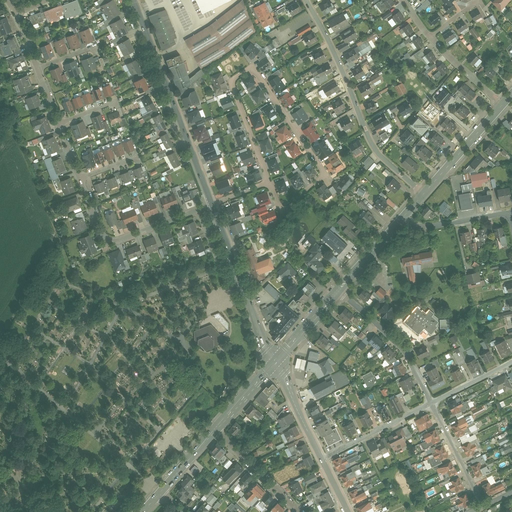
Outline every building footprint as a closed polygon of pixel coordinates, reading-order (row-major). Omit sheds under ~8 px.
[(243,0),(217,19),(210,26),(185,41),(202,69),(229,53),(256,31),(243,0)] [(196,0),(203,13),(230,0),(196,0)] [(391,0),(382,0),(384,3),(388,8),(388,9),(395,4),(391,0)] [(427,0),(421,6),(424,9),(431,3),(427,0)] [(452,2),(449,0),(442,0),(447,6),(444,8),(449,13),(456,8),(452,2)] [(496,0),(494,3),(501,10),(509,0),(496,0)] [(77,1),(69,4),(69,5),(66,6),(66,5),(62,6),(64,11),(67,18),(73,15),(73,16),(82,13),(77,1)] [(105,4),(102,6),(102,7),(104,9),(103,9),(103,10),(104,10),(105,13),(116,7),(113,1),(105,4)] [(330,1),(321,7),(325,14),(327,13),(331,11),(334,9),(330,1)] [(382,4),(379,1),(376,4),(378,7),(379,6),(383,12),(388,8),(384,3),(382,4)] [(297,2),(288,7),(293,15),(302,10),(299,6),(297,2)] [(256,3),(249,6),(251,11),(255,9),(258,7),(256,3)] [(258,7),(255,9),(260,18),(270,13),(265,4),(258,7)] [(52,9),(49,11),(49,10),(44,12),(46,18),(48,23),(55,20),(56,21),(60,19),(59,16),(62,15),(61,12),(59,6),(52,9)] [(116,7),(105,13),(107,16),(106,16),(107,17),(108,19),(112,17),(119,13),(116,7)] [(165,9),(149,16),(162,51),(175,44),(173,39),(176,37),(165,9)] [(479,10),(471,14),(474,21),(482,16),(479,10)] [(399,11),(394,16),(395,17),(398,21),(399,23),(405,19),(399,11)] [(40,12),(29,16),(33,25),(43,21),(43,19),(41,13),(40,12)] [(270,13),(260,18),(264,27),(274,22),(270,13)] [(437,13),(430,19),(434,25),(442,19),(437,13)] [(344,14),(337,18),(342,28),(349,24),(344,14)] [(6,18),(0,20),(0,27),(3,34),(9,32),(9,33),(11,32),(9,25),(8,26),(7,22),(7,21),(6,18)] [(337,18),(329,22),(335,32),(342,28),(337,18)] [(120,20),(115,23),(114,23),(111,25),(112,27),(111,27),(112,28),(114,31),(124,26),(120,20)] [(464,21),(456,26),(460,32),(461,31),(463,33),(469,29),(464,21)] [(414,31),(408,24),(403,28),(408,36),(414,31)] [(309,25),(298,32),(300,36),(312,29),(309,25)] [(124,26),(114,31),(117,37),(121,35),(127,32),(124,26)] [(353,28),(342,35),(346,43),(347,42),(349,45),(354,42),(353,39),(358,36),(353,28)] [(479,36),(474,28),(470,30),(476,38),(479,36)] [(91,36),(88,30),(81,32),(81,33),(83,37),(85,43),(92,40),(93,42),(96,41),(93,35),(91,36)] [(451,31),(443,36),(447,42),(455,37),(451,31)] [(314,32),(304,38),(309,46),(318,40),(314,32)] [(75,35),(68,38),(72,49),(79,46),(77,40),(75,35)] [(300,36),(292,41),(294,44),(302,39),(300,36)] [(366,42),(359,46),(354,49),(359,57),(371,49),(367,42),(370,41),(368,37),(364,39),(366,42)] [(418,37),(413,41),(418,48),(424,44),(418,37)] [(14,38),(7,41),(8,44),(4,45),(3,43),(0,43),(0,49),(1,52),(3,51),(5,56),(14,52),(14,51),(19,49),(14,38)] [(281,45),(277,38),(273,41),(277,48),(281,45)] [(128,39),(118,44),(121,50),(131,45),(128,39)] [(62,40),(55,43),(59,53),(66,50),(64,45),(62,40)] [(346,43),(342,45),(345,50),(350,47),(349,45),(347,42),(346,43)] [(273,43),(265,48),(268,53),(272,50),(275,55),(279,52),(273,43)] [(251,44),(245,51),(248,53),(247,54),(251,56),(254,58),(256,54),(259,51),(251,44)] [(49,45),(42,48),(46,58),(53,55),(51,50),(49,45)] [(131,45),(121,50),(124,55),(124,56),(129,53),(134,51),(131,45)] [(264,48),(259,51),(256,54),(260,58),(266,54),(267,53),(264,48)] [(354,49),(345,55),(350,62),(359,57),(354,49)] [(421,49),(414,54),(417,58),(419,56),(420,58),(425,54),(421,49)] [(323,50),(314,55),(317,62),(327,57),(323,50)] [(436,58),(431,51),(425,55),(431,63),(436,58)] [(180,54),(165,60),(168,67),(183,62),(180,54)] [(260,58),(258,59),(261,62),(267,58),(268,58),(266,54),(260,58)] [(474,54),(468,60),(473,65),(479,58),(474,54)] [(14,59),(9,61),(9,62),(11,69),(17,67),(19,72),(27,69),(22,56),(14,59)] [(92,57),(83,61),(87,70),(96,67),(92,57)] [(261,62),(258,64),(263,71),(272,65),(267,58),(261,62)] [(133,61),(127,64),(129,69),(138,65),(136,60),(135,59),(133,61)] [(74,62),(65,65),(68,71),(70,77),(79,74),(77,68),(74,62)] [(183,62),(168,67),(179,95),(205,74),(202,69),(189,78),(183,62)] [(434,63),(427,69),(429,72),(436,66),(434,63)] [(439,70),(433,75),(437,80),(442,75),(442,76),(443,75),(449,70),(443,63),(437,68),(439,70)] [(330,64),(322,68),(325,75),(326,74),(333,71),(330,64)] [(138,65),(129,69),(132,75),(137,72),(141,70),(138,65)] [(361,66),(352,72),(357,79),(365,74),(361,66)] [(59,67),(51,70),(55,81),(63,78),(62,75),(59,67)] [(497,73),(490,67),(485,72),(492,78),(497,73)] [(322,73),(314,77),(318,85),(329,79),(326,74),(325,75),(322,68),(320,69),(322,73)] [(279,70),(271,75),(274,79),(278,76),(282,74),(279,70)] [(221,73),(213,77),(216,86),(214,87),(216,92),(217,93),(223,91),(227,89),(221,73)] [(378,74),(370,79),(372,81),(374,80),(375,82),(381,79),(378,74)] [(251,75),(244,81),(248,87),(248,88),(254,83),(256,82),(251,75)] [(27,76),(21,78),(21,77),(20,78),(14,81),(16,86),(17,85),(19,91),(18,91),(19,95),(32,89),(27,76)] [(274,79),(270,82),(277,91),(285,86),(278,76),(274,79)] [(141,79),(134,82),(137,88),(146,83),(143,78),(141,79)] [(336,81),(324,89),(328,96),(336,92),(337,94),(342,91),(336,81)] [(146,83),(137,88),(140,93),(144,90),(148,88),(146,83)] [(254,83),(248,88),(248,87),(247,88),(249,92),(256,87),(257,87),(254,83)] [(369,83),(359,89),(364,96),(367,94),(373,91),(369,83)] [(401,84),(394,87),(400,98),(407,94),(401,84)] [(468,87),(463,84),(461,86),(457,91),(455,93),(459,97),(463,93),(471,101),(476,94),(468,87)] [(109,85),(102,87),(103,90),(106,97),(110,95),(113,94),(110,87),(109,85)] [(249,92),(248,92),(251,96),(253,95),(258,91),(256,87),(249,92)] [(99,88),(92,91),(93,94),(96,101),(100,99),(103,98),(100,91),(99,88)] [(452,96),(453,95),(444,88),(432,101),(441,109),(452,96)] [(258,91),(253,95),(258,103),(266,97),(261,89),(258,91)] [(191,93),(190,96),(183,99),(186,107),(194,104),(199,102),(195,91),(191,93)] [(89,92),(82,95),(83,97),(86,104),(90,103),(93,102),(90,95),(89,92)] [(286,94),(281,97),(287,106),(294,102),(288,93),(286,94)] [(459,97),(455,93),(453,95),(452,96),(460,103),(462,100),(459,97)] [(29,97),(26,99),(28,104),(29,103),(31,108),(40,105),(40,104),(39,104),(38,100),(36,95),(29,97)] [(79,96),(73,99),(73,101),(76,108),(80,107),(83,106),(80,99),(79,96)] [(228,97),(221,100),(223,104),(222,105),(223,107),(224,108),(225,109),(234,105),(230,96),(228,97)] [(150,97),(142,101),(145,106),(153,102),(150,97)] [(341,99),(332,105),(337,112),(346,107),(341,99)] [(69,100),(63,102),(66,112),(70,111),(70,110),(73,109),(70,102),(69,100)] [(374,101),(365,105),(368,112),(377,109),(374,101)] [(153,102),(145,106),(140,109),(143,114),(155,107),(153,102)] [(408,103),(399,108),(403,116),(412,110),(408,103)] [(267,104),(260,109),(262,112),(264,110),(269,106),(267,104)] [(269,106),(264,110),(270,118),(277,113),(271,105),(269,106)] [(299,105),(291,110),(294,114),(301,108),(299,105)] [(470,112),(462,105),(457,111),(465,118),(470,112)] [(294,114),(293,114),(299,124),(308,118),(302,108),(301,108),(294,114)] [(260,109),(252,114),(254,117),(260,115),(263,114),(262,112),(260,109)] [(196,110),(194,111),(193,112),(189,114),(192,122),(196,120),(202,118),(199,110),(198,111),(196,110)] [(118,112),(109,116),(111,122),(114,121),(115,122),(120,121),(121,120),(121,119),(118,112)] [(159,114),(153,117),(156,123),(163,120),(159,114)] [(430,123),(436,117),(432,114),(427,120),(430,123)] [(237,115),(229,118),(233,128),(233,129),(238,127),(241,125),(237,115)] [(254,117),(252,118),(255,128),(259,126),(260,127),(261,127),(263,127),(263,126),(264,124),(260,115),(254,117)] [(385,115),(373,122),(373,123),(374,122),(378,129),(377,129),(377,130),(381,127),(382,128),(390,123),(385,115)] [(100,116),(93,118),(97,129),(104,126),(105,126),(103,122),(100,116)] [(38,120),(32,122),(35,129),(36,129),(35,128),(39,126),(42,133),(43,133),(42,132),(50,129),(50,130),(51,130),(45,117),(38,120)] [(125,117),(121,119),(121,120),(120,121),(122,127),(128,125),(125,117)] [(202,118),(196,120),(197,125),(206,122),(204,117),(202,118)] [(349,117),(340,122),(345,130),(350,127),(354,125),(349,117)] [(409,127),(422,138),(430,128),(418,117),(409,127)] [(314,119),(306,125),(308,128),(313,125),(316,123),(314,119)] [(166,126),(163,120),(156,123),(152,125),(154,128),(157,126),(159,130),(166,126)] [(457,127),(449,120),(446,124),(447,124),(444,127),(451,134),(457,127)] [(509,122),(507,120),(503,124),(509,129),(511,125),(509,122)] [(83,123),(72,127),(77,138),(79,137),(79,138),(80,137),(87,134),(88,133),(86,129),(83,123)] [(308,128),(304,131),(308,136),(311,141),(316,138),(314,136),(318,134),(315,130),(316,130),(313,125),(308,128)] [(204,126),(195,130),(199,141),(202,139),(209,137),(209,136),(207,130),(205,130),(204,126)] [(285,126),(277,132),(283,142),(292,136),(285,126)] [(239,130),(234,132),(236,137),(237,137),(236,137),(243,134),(241,129),(239,130)] [(408,130),(405,133),(405,132),(402,135),(403,136),(401,138),(408,144),(414,136),(408,130)] [(266,132),(258,135),(261,142),(269,139),(266,132)] [(386,132),(380,135),(384,141),(389,138),(386,132)] [(167,133),(160,136),(163,142),(170,139),(167,133)] [(445,141),(436,133),(430,140),(439,147),(445,141)] [(243,134),(236,137),(237,137),(240,147),(249,144),(245,134),(243,134)] [(53,137),(42,141),(45,148),(46,148),(56,144),(53,137)] [(170,139),(163,142),(166,149),(173,145),(170,139)] [(261,142),(265,153),(273,149),(269,139),(261,142)] [(292,139),(285,144),(288,148),(295,143),(292,139)] [(419,141),(418,142),(419,142),(416,145),(420,148),(423,145),(424,146),(426,143),(421,139),(419,141)] [(130,140),(124,143),(125,147),(127,152),(134,150),(132,144),(130,140)] [(320,143),(314,147),(318,153),(328,146),(324,141),(324,140),(320,143)] [(360,140),(350,146),(355,155),(365,149),(360,140)] [(208,145),(202,148),(204,154),(216,149),(213,144),(213,143),(208,145)] [(301,152),(295,143),(288,148),(294,157),(301,152)] [(499,150),(491,143),(485,150),(490,155),(492,154),(494,156),(499,150)] [(56,144),(46,148),(49,154),(51,153),(58,150),(56,144)] [(120,144),(114,146),(115,150),(117,156),(124,154),(122,148),(120,144)] [(424,146),(423,145),(420,148),(416,153),(426,162),(430,158),(433,154),(424,146)] [(328,146),(318,153),(322,159),(328,155),(332,152),(328,146)] [(110,148),(104,150),(105,154),(108,160),(114,157),(112,152),(111,148),(110,148)] [(411,153),(404,148),(402,150),(409,156),(411,153)] [(216,149),(204,154),(207,160),(213,158),(218,156),(218,155),(216,149)] [(100,151),(94,154),(95,156),(98,164),(104,161),(102,155),(101,151),(100,151)] [(251,151),(241,154),(244,160),(241,162),(242,166),(255,161),(251,151)] [(174,152),(167,155),(170,161),(177,158),(174,152)] [(88,154),(83,156),(85,160),(84,160),(85,164),(86,164),(88,168),(95,165),(92,157),(90,153),(88,154)] [(330,157),(328,158),(331,162),(338,157),(339,157),(336,153),(335,154),(330,157)] [(479,155),(470,165),(464,172),(465,173),(470,172),(476,171),(481,165),(483,167),(487,163),(484,160),(484,159),(479,155)] [(52,160),(45,162),(48,170),(64,164),(61,156),(52,160)] [(419,166),(408,156),(408,157),(409,158),(404,163),(403,162),(402,163),(408,167),(407,167),(413,173),(419,166)] [(331,162),(327,165),(331,171),(332,171),(334,174),(337,172),(341,170),(339,166),(342,164),(338,157),(331,162)] [(177,158),(170,161),(174,168),(181,165),(177,158)] [(271,161),(268,162),(272,172),(280,169),(276,159),(271,161)] [(367,163),(366,165),(363,168),(366,171),(375,161),(375,162),(372,159),(368,164),(367,163)] [(213,165),(211,166),(214,175),(223,171),(220,163),(213,165)] [(375,163),(369,169),(372,171),(377,165),(375,163)] [(64,164),(48,170),(51,177),(58,175),(67,171),(64,164)] [(141,167),(134,169),(134,168),(130,170),(133,177),(136,176),(136,177),(144,175),(144,174),(143,172),(141,167)] [(308,170),(305,172),(307,175),(309,178),(310,179),(310,178),(317,174),(317,173),(313,167),(308,170)] [(299,168),(293,172),(296,176),(299,174),(301,177),(304,175),(301,172),(299,168)] [(121,175),(120,175),(121,177),(123,181),(123,182),(134,178),(133,177),(130,170),(127,171),(128,172),(121,175)] [(255,171),(250,173),(249,171),(246,172),(247,176),(250,175),(252,182),(262,178),(259,170),(255,171)] [(476,171),(470,172),(470,173),(471,178),(473,188),(483,186),(482,182),(488,181),(487,178),(486,172),(478,174),(477,171),(476,171)] [(296,176),(291,179),(296,188),(304,182),(301,177),(299,174),(296,176)] [(347,176),(342,182),(341,181),(338,185),(341,188),(342,187),(345,189),(353,181),(347,176)] [(115,177),(108,180),(107,179),(104,180),(108,189),(118,185),(116,179),(115,177)] [(69,178),(60,182),(55,184),(58,190),(63,188),(65,194),(74,190),(69,178)] [(224,181),(218,183),(222,193),(224,192),(225,193),(229,192),(228,191),(232,189),(230,185),(232,185),(229,179),(224,181)] [(394,179),(387,186),(392,190),(396,193),(402,186),(394,179)] [(104,180),(101,181),(102,182),(94,185),(97,193),(104,190),(106,196),(110,194),(108,189),(104,180)] [(282,181),(277,183),(280,192),(288,189),(285,182),(285,180),(282,181)] [(338,185),(337,183),(333,186),(337,192),(338,193),(342,190),(341,188),(338,185)] [(325,184),(317,189),(320,193),(319,193),(319,195),(320,196),(321,197),(322,196),(325,199),(332,195),(332,194),(328,189),(325,184)] [(333,186),(328,189),(332,194),(332,195),(332,196),(337,192),(333,186)] [(361,196),(364,191),(357,187),(355,192),(361,196)] [(510,188),(498,191),(500,201),(511,199),(510,188)] [(182,192),(181,192),(183,196),(185,202),(192,199),(192,198),(190,194),(191,194),(191,193),(190,193),(189,189),(182,192)] [(470,189),(463,190),(463,194),(459,194),(462,211),(474,209),(470,189)] [(488,195),(478,197),(479,203),(480,207),(480,206),(489,205),(493,205),(492,198),(492,197),(491,191),(487,191),(488,195)] [(173,193),(167,196),(171,207),(178,204),(175,197),(173,193)] [(267,193),(258,196),(258,197),(257,198),(258,200),(260,201),(261,203),(262,206),(265,204),(271,202),(267,193)] [(161,198),(162,202),(165,209),(171,207),(167,196),(161,198)] [(387,201),(382,197),(375,204),(383,211),(388,205),(385,202),(387,201)] [(77,198),(65,202),(68,211),(75,208),(80,206),(77,198)] [(135,201),(132,203),(134,209),(138,219),(139,223),(143,221),(139,210),(135,201)] [(154,201),(147,204),(152,215),(158,212),(155,204),(154,201)] [(369,207),(361,201),(359,203),(366,210),(369,207)] [(261,203),(257,205),(260,212),(267,209),(265,204),(262,206),(261,203)] [(141,206),(142,209),(145,217),(152,215),(147,204),(141,206)] [(233,207),(228,209),(231,219),(237,217),(241,215),(239,209),(240,209),(239,205),(239,204),(233,207)] [(436,214),(427,206),(421,213),(427,218),(428,216),(429,217),(430,216),(433,218),(436,214)] [(445,207),(441,211),(444,214),(449,209),(446,206),(445,207)] [(134,209),(128,212),(131,221),(138,219),(134,209)] [(269,213),(262,215),(263,216),(266,223),(270,222),(270,223),(274,222),(274,220),(277,219),(274,211),(269,213)] [(368,211),(361,219),(365,223),(369,226),(375,219),(370,215),(372,214),(368,211)] [(113,212),(106,215),(106,216),(106,217),(107,220),(108,221),(110,226),(116,224),(117,223),(117,220),(113,212)] [(128,212),(121,214),(123,219),(125,224),(131,221),(128,212)] [(357,234),(350,228),(353,224),(344,215),(338,222),(340,225),(341,224),(347,229),(344,231),(353,239),(357,234)] [(76,219),(71,221),(72,225),(75,225),(77,232),(82,230),(82,229),(86,228),(83,221),(82,218),(82,217),(76,219)] [(194,222),(184,225),(184,226),(186,225),(187,230),(183,232),(184,235),(185,237),(198,232),(194,222)] [(235,224),(232,225),(235,234),(238,233),(238,234),(242,233),(241,232),(244,231),(240,222),(235,224)] [(507,243),(505,235),(504,235),(502,227),(495,228),(496,237),(500,236),(501,244),(507,243)] [(486,228),(477,230),(479,238),(480,237),(481,243),(489,241),(488,236),(489,235),(488,231),(487,231),(486,228)] [(330,229),(322,238),(339,254),(347,245),(330,229)] [(167,233),(160,235),(164,246),(174,242),(170,231),(167,233)] [(469,231),(460,232),(462,243),(471,242),(469,231)] [(90,235),(81,239),(83,244),(79,245),(81,250),(83,250),(85,249),(86,252),(95,248),(94,248),(93,245),(91,240),(91,239),(90,235)] [(309,235),(306,239),(313,245),(316,241),(309,235)] [(151,239),(144,242),(144,241),(148,252),(153,250),(153,249),(158,247),(154,238),(150,239),(151,239)] [(201,240),(193,243),(188,245),(190,249),(194,248),(196,253),(197,253),(198,252),(198,253),(199,253),(198,252),(204,250),(205,250),(205,249),(201,240)] [(312,252),(304,260),(316,270),(317,269),(320,272),(325,266),(320,261),(320,258),(325,251),(317,244),(311,251),(312,252)] [(138,245),(127,250),(130,258),(141,254),(138,245)] [(251,246),(243,249),(252,272),(260,269),(259,269),(257,263),(251,246)] [(119,251),(110,254),(115,268),(118,267),(120,268),(120,269),(125,267),(126,267),(123,261),(121,255),(120,255),(119,251)] [(432,252),(411,256),(403,258),(404,265),(408,265),(417,263),(434,260),(432,252)] [(270,258),(257,263),(259,269),(261,268),(262,272),(273,268),(270,258)] [(289,263),(278,272),(280,274),(280,275),(281,276),(282,275),(285,278),(290,273),(293,276),(297,272),(289,263)] [(417,263),(408,265),(411,281),(416,280),(415,272),(417,272),(420,273),(421,265),(417,264),(417,263)] [(511,264),(501,266),(502,269),(503,272),(503,274),(511,272),(511,264)] [(260,269),(252,272),(256,281),(265,278),(262,272),(261,268),(259,269),(260,269)] [(478,272),(466,274),(468,284),(480,281),(478,272)] [(275,300),(280,295),(267,282),(262,287),(275,300)] [(309,282),(296,296),(299,299),(298,300),(296,301),(296,302),(299,304),(299,305),(300,305),(301,305),(301,304),(302,303),(301,303),(302,301),(303,302),(307,299),(306,298),(307,297),(308,297),(316,289),(309,282)] [(387,293),(381,287),(376,293),(382,298),(384,296),(387,293)] [(371,296),(364,289),(359,295),(366,302),(371,296)] [(386,299),(384,296),(382,298),(379,301),(378,302),(381,305),(386,299)] [(294,299),(290,303),(295,308),(299,304),(296,302),(296,301),(294,299)] [(281,300),(276,307),(273,304),(269,306),(262,309),(265,318),(268,323),(275,328),(272,332),(275,334),(272,337),(275,340),(276,340),(276,341),(277,341),(278,341),(279,341),(279,340),(280,340),(280,339),(300,316),(286,304),(285,304),(281,300)] [(389,305),(386,303),(382,308),(385,310),(381,314),(385,318),(387,316),(389,319),(396,312),(393,309),(394,309),(389,305)] [(417,306),(404,321),(404,322),(406,323),(414,330),(416,332),(419,334),(424,328),(429,332),(431,334),(438,327),(437,326),(436,325),(439,322),(432,316),(434,314),(434,313),(430,309),(426,313),(423,310),(422,311),(417,306)] [(353,316),(345,308),(339,315),(342,317),(341,318),(347,323),(353,316)] [(216,312),(213,315),(224,326),(225,325),(226,325),(228,323),(216,312)] [(439,322),(436,325),(437,326),(440,326),(440,319),(434,314),(432,316),(439,322)] [(449,318),(440,319),(440,326),(441,328),(450,327),(449,318)] [(347,330),(336,321),(333,324),(332,323),(329,327),(332,331),(331,332),(332,331),(333,333),(338,338),(341,335),(342,336),(347,330)] [(212,324),(195,331),(195,341),(199,341),(199,345),(201,345),(206,350),(214,347),(214,346),(222,342),(222,336),(212,324)] [(356,334),(349,329),(347,331),(354,337),(356,334)] [(380,339),(375,334),(369,341),(375,347),(375,346),(378,349),(384,342),(380,339)] [(329,341),(322,335),(316,341),(324,348),(328,351),(333,345),(329,342),(329,341)] [(454,335),(449,337),(451,343),(457,340),(454,335)] [(504,340),(496,344),(503,357),(511,352),(504,340)] [(362,341),(358,346),(362,350),(366,345),(362,341)] [(425,346),(416,350),(420,358),(429,354),(425,346)] [(396,355),(388,347),(382,353),(389,361),(394,356),(396,355)] [(319,353),(311,351),(309,361),(317,363),(319,353)] [(489,351),(481,355),(483,358),(484,358),(486,363),(494,359),(489,351)] [(458,356),(457,354),(454,355),(459,366),(462,364),(458,356)] [(307,360),(298,357),(295,367),(304,370),(307,360)] [(475,358),(467,363),(472,372),(480,368),(478,365),(479,365),(477,362),(475,358)] [(437,359),(432,362),(434,367),(434,368),(436,367),(437,368),(440,366),(437,359)] [(317,363),(309,361),(306,370),(316,372),(319,378),(333,371),(330,365),(328,360),(320,364),(319,363),(317,363)] [(402,363),(394,367),(398,375),(406,371),(402,363)] [(436,367),(434,368),(434,367),(427,371),(431,379),(428,381),(433,389),(446,383),(442,374),(440,375),(437,368),(436,367)] [(459,368),(457,369),(455,367),(451,369),(452,371),(451,372),(456,381),(463,377),(459,368)] [(369,377),(364,380),(368,388),(376,384),(372,376),(373,375),(369,377)] [(506,375),(493,381),(495,385),(498,390),(503,387),(505,391),(511,388),(506,375)] [(404,380),(400,381),(400,382),(402,386),(403,386),(406,391),(415,386),(412,381),(410,376),(404,380)] [(326,380),(308,390),(311,393),(314,391),(315,393),(314,393),(317,398),(336,388),(335,386),(336,386),(332,378),(326,380)] [(269,388),(267,386),(260,394),(267,400),(273,393),(276,395),(279,391),(277,387),(273,383),(269,388)] [(406,401),(402,393),(398,395),(399,397),(402,403),(406,401)] [(267,400),(260,394),(255,399),(264,407),(269,402),(267,400)] [(367,403),(364,396),(361,398),(364,404),(367,410),(370,408),(367,403)] [(399,397),(390,402),(395,412),(402,408),(400,404),(402,403),(399,397)] [(455,400),(448,403),(451,409),(458,405),(457,403),(455,400)] [(458,405),(451,409),(453,414),(463,409),(463,410),(470,407),(467,401),(458,405)] [(317,404),(309,409),(313,417),(322,413),(317,404)] [(252,405),(246,411),(252,417),(255,413),(258,410),(252,405)] [(386,406),(377,411),(378,413),(380,412),(383,418),(390,414),(386,406)] [(481,407),(473,411),(475,415),(484,411),(481,407)] [(272,408),(267,414),(272,419),(277,414),(272,408)] [(286,415),(284,409),(277,416),(278,419),(286,415)] [(367,412),(359,416),(365,427),(373,423),(367,412)] [(286,415),(278,419),(282,427),(294,421),(290,413),(286,415)] [(427,414),(416,419),(419,425),(430,419),(427,414)] [(465,418),(459,421),(460,423),(453,426),(455,431),(467,426),(466,426),(466,424),(468,423),(465,418)] [(327,419),(317,424),(323,436),(324,435),(332,431),(332,430),(327,419)] [(430,419),(419,425),(421,430),(433,424),(430,419)] [(236,422),(233,426),(230,431),(235,435),(238,431),(242,427),(236,422)] [(353,422),(344,426),(349,435),(356,432),(355,428),(356,428),(353,422)] [(455,431),(458,437),(465,433),(471,430),(469,427),(474,425),(473,422),(474,422),(466,426),(467,426),(455,431)] [(296,426),(289,430),(285,433),(289,441),(294,438),(293,437),(300,434),(296,426)] [(332,430),(332,431),(324,435),(329,445),(338,441),(337,441),(341,439),(336,428),(332,430)] [(397,433),(394,435),(395,438),(393,440),(392,438),(389,439),(390,442),(389,442),(391,446),(392,445),(395,452),(396,452),(397,452),(397,451),(400,450),(399,448),(406,444),(404,439),(403,439),(402,436),(405,435),(402,428),(396,431),(397,433)] [(435,430),(428,433),(429,436),(430,439),(438,435),(435,430)] [(498,439),(496,440),(497,442),(506,438),(503,433),(497,436),(498,439)] [(427,440),(422,443),(425,448),(441,440),(438,435),(430,439),(427,440)] [(375,440),(368,444),(373,453),(375,456),(382,453),(377,444),(375,440)] [(384,445),(382,441),(377,444),(382,453),(382,454),(388,451),(386,448),(388,448),(386,444),(384,445)] [(470,442),(462,446),(465,451),(472,447),(471,445),(470,442)] [(226,451),(217,443),(211,451),(219,459),(226,451)] [(433,454),(437,452),(436,449),(443,446),(441,443),(430,449),(433,454)] [(289,447),(289,448),(292,455),(299,452),(300,455),(309,451),(305,444),(297,448),(295,445),(289,447)] [(508,444),(498,449),(501,455),(511,450),(508,444)] [(443,446),(436,449),(437,452),(438,454),(446,451),(443,446)] [(472,447),(465,451),(468,456),(475,453),(474,450),(472,447)] [(435,458),(439,457),(440,460),(448,456),(446,451),(438,454),(434,456),(435,458)] [(357,452),(345,457),(346,458),(347,460),(358,455),(357,452)] [(230,460),(225,455),(220,460),(222,461),(220,463),(224,466),(230,460)] [(483,455),(471,461),(472,464),(478,461),(484,458),(483,455)] [(311,456),(304,459),(307,467),(315,463),(311,456)] [(429,458),(427,460),(429,463),(432,468),(433,467),(442,463),(440,460),(439,457),(435,458),(434,456),(430,459),(429,458)] [(341,457),(333,461),(336,466),(343,462),(342,459),(341,457)] [(484,458),(478,461),(479,462),(472,466),(475,471),(486,465),(485,463),(486,462),(484,458)] [(444,465),(439,467),(442,472),(454,467),(451,461),(444,465)] [(486,465),(475,471),(477,476),(484,473),(485,474),(491,472),(490,472),(489,468),(488,469),(486,466),(496,461),(486,465)] [(343,462),(336,466),(339,471),(346,467),(344,464),(343,462)] [(226,475),(223,478),(229,484),(237,475),(238,475),(244,469),(237,463),(226,475)] [(195,474),(200,469),(195,465),(191,470),(195,474)] [(454,467),(442,472),(444,478),(448,476),(456,472),(454,467)] [(496,469),(490,472),(491,472),(485,474),(487,477),(498,472),(496,469)] [(247,473),(242,479),(243,479),(238,484),(242,489),(253,478),(247,473)] [(315,473),(307,477),(308,479),(306,480),(308,483),(309,483),(310,487),(311,487),(311,486),(318,483),(316,479),(318,479),(315,473)] [(349,473),(341,477),(344,482),(351,478),(350,476),(349,473)] [(194,480),(189,476),(181,485),(182,487),(183,486),(186,483),(190,486),(194,480)] [(459,477),(451,481),(453,484),(449,486),(450,488),(454,486),(462,482),(459,477)] [(351,478),(344,482),(346,487),(354,483),(352,480),(351,478)] [(318,483),(311,486),(311,487),(314,493),(313,493),(315,497),(322,493),(320,490),(326,487),(323,480),(318,483)] [(298,481),(291,485),(292,488),(292,489),(293,491),(294,491),(295,494),(303,491),(301,488),(302,488),(300,484),(298,481)] [(489,482),(482,486),(484,491),(496,485),(497,485),(501,483),(500,481),(495,483),(491,485),(489,482)] [(462,482),(454,486),(455,488),(457,491),(464,488),(462,482)] [(186,483),(183,486),(182,487),(180,490),(179,489),(175,493),(177,495),(178,495),(183,499),(185,501),(189,497),(187,495),(189,493),(192,490),(188,487),(190,486),(186,483)] [(266,491),(257,483),(252,489),(260,497),(262,496),(266,491)] [(496,485),(484,491),(487,496),(500,490),(500,489),(497,485),(496,485)] [(260,497),(252,489),(243,498),(247,500),(247,501),(248,502),(249,502),(253,506),(258,499),(260,497)] [(356,489),(349,492),(352,498),(363,492),(362,490),(358,492),(356,489)] [(217,498),(208,491),(204,495),(208,498),(203,504),(208,509),(211,506),(211,505),(217,498)] [(363,492),(352,498),(354,503),(367,496),(365,491),(363,492)] [(315,497),(314,498),(318,506),(325,502),(332,498),(329,492),(323,495),(322,493),(315,497)] [(263,498),(263,499),(264,500),(259,504),(263,509),(273,498),(268,493),(263,498)] [(467,493),(459,497),(461,500),(462,502),(469,498),(467,493)] [(192,497),(187,503),(190,505),(195,499),(192,497)] [(469,498),(462,502),(463,504),(464,507),(472,503),(469,498)] [(369,502),(357,508),(358,511),(362,511),(367,510),(370,508),(372,507),(369,502)] [(284,509),(278,503),(274,507),(268,511),(282,511),(284,509)]
